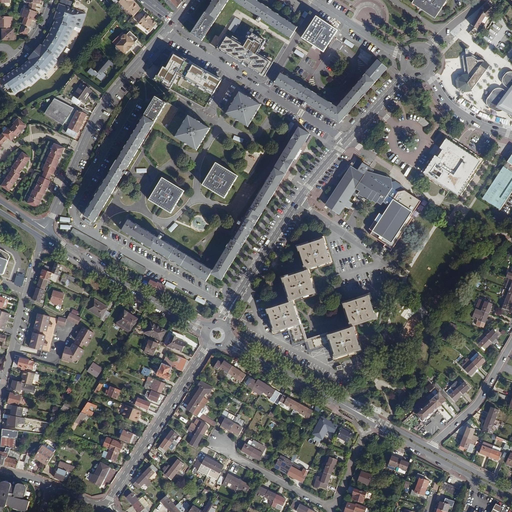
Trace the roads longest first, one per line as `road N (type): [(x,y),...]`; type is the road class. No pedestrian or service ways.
road 1 (tertiary): [(235,299),(320,169),(409,70)]
road 2 (tertiary): [(43,229),(106,100),(173,20)]
road 3 (primary): [(309,387),(511,499)]
road 4 (tertiary): [(210,344),(105,503)]
road 5 (primary): [(430,447),(309,387)]
road 6 (residential): [(511,344),(480,399),(430,447)]
road 7 (residential): [(333,510),(223,445)]
road 8 (residential): [(27,290),(0,409)]
